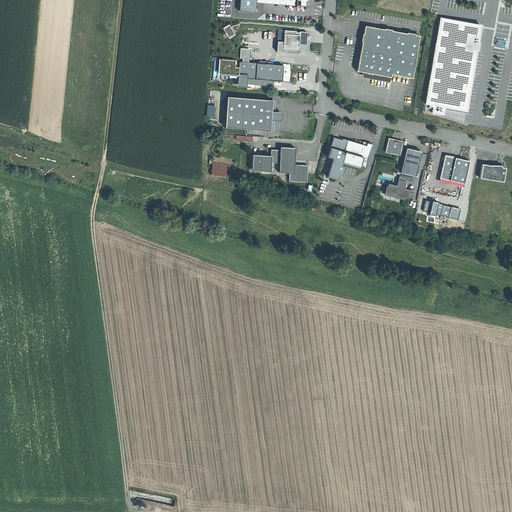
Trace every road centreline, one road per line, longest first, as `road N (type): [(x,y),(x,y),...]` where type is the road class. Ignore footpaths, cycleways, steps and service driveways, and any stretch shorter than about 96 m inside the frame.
road 1 (track): [(511,272),(104,163),(0,126)]
road 2 (track): [(143,511),(128,504),(91,218),(121,0)]
road 3 (track): [(511,326),(248,279),(91,218)]
road 4 (unclassified): [(331,0),(328,101),(511,150)]
